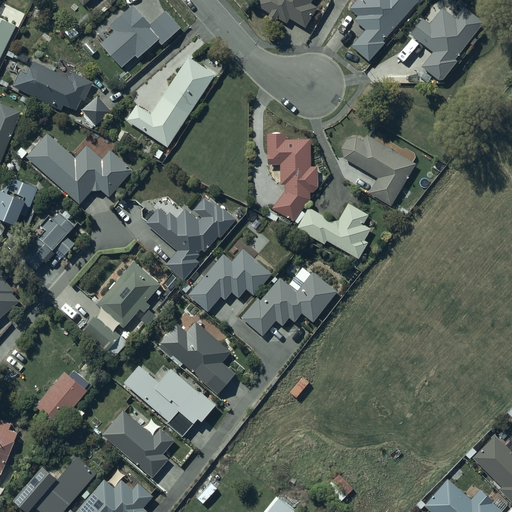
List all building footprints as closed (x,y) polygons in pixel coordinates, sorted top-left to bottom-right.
[(257,0),(256,2),(269,10),(267,14),(275,19),(277,15),(287,21),(290,16),(306,25),(318,5),(311,1),(311,0),(257,0)] [(419,0),(360,0),(350,15),(365,29),(351,45),(370,60),(419,0)] [(180,26),(165,8),(150,23),(133,4),(111,25),(114,31),(101,41),(122,65),(136,54),(138,56),(157,38),(162,43),(180,26)] [(421,63),(439,77),(443,76),(457,58),(455,57),(484,19),(464,4),(456,15),(443,5),(430,21),(422,15),(410,31),(432,49),(421,63)] [(0,47),(11,23),(0,18),(0,47)] [(167,146),(217,72),(189,54),(151,113),(137,104),(126,119),(167,146)] [(68,77),(34,60),(26,73),(21,69),(13,86),(62,108),(63,103),(76,108),(80,97),(84,98),(93,81),(72,71),(68,77)] [(112,109),(98,93),(82,107),(90,116),(87,119),(93,125),(96,122),(96,123),(112,109)] [(0,159),(21,111),(0,101),(0,159)] [(285,132),(266,132),(267,162),(279,162),(280,182),(284,182),(284,190),(273,208),(294,219),(310,195),(318,185),(316,166),(310,165),(310,139),(286,137),(285,132)] [(46,134),(29,154),(79,196),(94,178),(113,194),(136,167),(109,145),(100,156),(85,144),(75,157),(46,134)] [(417,164),(366,134),(364,140),(356,136),(348,139),(340,148),(342,157),(377,177),(368,192),(392,206),(417,164)] [(38,186),(8,175),(3,189),(0,187),(0,198),(0,199),(0,217),(14,223),(19,211),(27,214),(38,186)] [(199,213),(178,195),(173,201),(165,194),(147,216),(175,239),(161,256),(182,274),(199,254),(196,251),(228,213),(211,199),(199,213)] [(367,214),(348,202),(339,220),(332,220),(309,207),(296,227),(324,243),(327,240),(359,257),(368,240),(364,238),(370,228),(363,222),(367,214)] [(67,235),(75,225),(59,211),(53,218),(49,213),(40,224),(45,229),(21,254),(37,269),(56,246),(66,255),(75,243),(67,235)] [(273,278),(242,252),(233,264),(224,256),(187,298),(209,316),(222,298),(226,303),(234,294),(243,300),(247,293),(253,298),(273,278)] [(160,283),(134,261),(99,303),(123,323),(138,305),(145,311),(151,305),(145,301),(160,283)] [(258,301),(241,321),(263,340),(277,324),(284,330),(290,322),(295,326),(303,317),(313,326),(337,296),(313,276),(297,295),(281,282),(262,304),(258,301)] [(4,286),(0,278),(0,318),(1,318),(8,313),(7,309),(9,301),(14,297),(8,285),(4,286)] [(129,340),(98,314),(84,329),(115,356),(129,340)] [(231,352),(194,320),(187,328),(177,320),(159,340),(218,390),(233,372),(222,363),(231,352)] [(211,405),(169,368),(159,380),(138,362),(121,382),(184,436),(211,405)] [(303,374),(290,390),(297,395),(310,380),(303,374)] [(63,375),(34,410),(56,428),(85,393),(63,375)] [(154,436),(122,409),(102,433),(152,474),(165,458),(160,455),(173,439),(160,428),(154,436)] [(0,478),(17,437),(9,433),(12,428),(0,422),(0,478)] [(471,462),(511,503),(511,457),(494,439),(471,462)] [(33,511),(37,508),(39,506),(46,511),(64,511),(67,509),(66,508),(98,470),(78,452),(59,474),(44,460),(15,495),(30,508),(29,509),(32,511),(33,511)] [(340,472),(334,478),(347,493),(354,487),(340,472)] [(119,485),(108,475),(80,511),(76,508),(72,511),(145,511),(151,505),(162,493),(143,476),(136,484),(127,476),(119,485)] [(332,479),(327,484),(341,499),(346,493),(332,479)] [(449,483),(426,510),(428,511),(503,511),(481,494),(474,505),(449,483)] [(294,511),(295,511),(276,498),(265,511),(294,511)]
